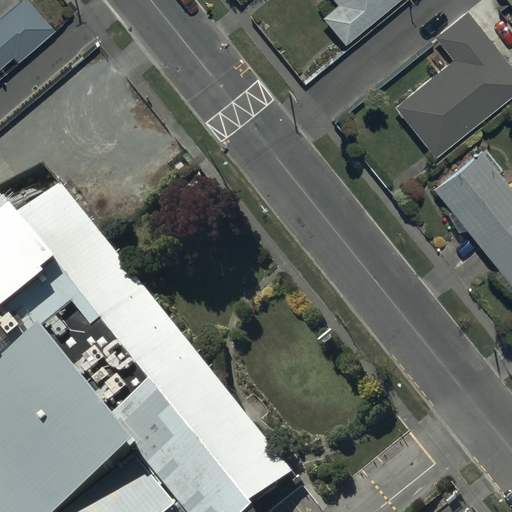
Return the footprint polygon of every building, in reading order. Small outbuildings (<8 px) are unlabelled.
[(0,62),(11,53),(16,59),(54,26),(31,0),(12,0),(0,10),(0,62)] [(330,0),(318,10),(342,40),(390,0),(330,0)] [(389,101),(431,153),(511,86),(511,64),(463,5),(430,32),(447,53),(389,101)] [(511,187),(477,143),(427,182),(447,207),(442,211),(456,228),(462,224),(493,264),(487,268),(504,290),(511,284),(511,285),(511,187)] [(65,177),(0,229),(0,511),(270,511),(311,480),(65,177)]
